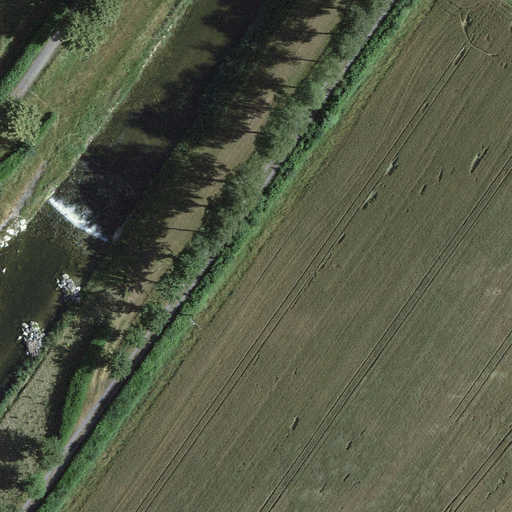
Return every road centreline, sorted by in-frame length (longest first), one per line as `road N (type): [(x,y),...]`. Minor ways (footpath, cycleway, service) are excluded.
road 1 (track): [(20,511),(382,0)]
road 2 (track): [(79,0),(0,114)]
